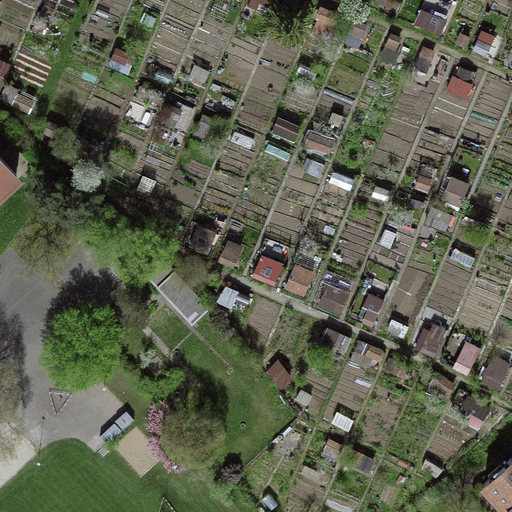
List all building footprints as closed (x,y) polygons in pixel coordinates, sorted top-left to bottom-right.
[(250,0),(247,7),(257,10),(260,2),(273,8),(276,0),(250,0)] [(320,14),(312,33),(328,39),(335,21),(320,14)] [(354,20),(349,32),(363,38),(368,26),(354,20)] [(391,33),(385,46),(396,50),(401,38),(391,33)] [(116,48),(111,60),(125,66),(130,54),(116,48)] [(0,60),(0,89),(10,65),(0,60)] [(461,67),(456,79),(467,83),(472,72),(461,67)] [(17,94),(11,106),(28,114),(34,102),(17,94)] [(168,105),(162,122),(176,128),(183,111),(168,105)] [(202,115),(194,134),(208,140),(217,121),(202,115)] [(278,118),(272,133),(294,142),(300,128),(278,118)] [(311,133),(306,146),(326,154),(331,141),(311,133)] [(0,189),(16,174),(0,156),(0,189)] [(419,176),(415,188),(428,192),(432,180),(419,176)] [(451,177),(442,200),(459,207),(468,185),(451,177)] [(432,208),(424,224),(445,233),(452,217),(432,208)] [(197,226),(189,247),(207,255),(216,233),(197,226)] [(223,251),(218,262),(233,268),(238,257),(223,251)] [(261,255),(252,277),(274,286),(283,265),(261,255)] [(295,265),(284,290),(304,298),(315,273),(295,265)] [(192,330),(210,313),(175,276),(157,292),(192,330)] [(326,285),(317,304),(339,314),(347,294),(326,285)] [(252,298),(241,293),(236,302),(248,307),(252,298)] [(361,322),(372,327),(383,302),(367,295),(361,308),(366,310),(361,322)] [(424,329),(414,350),(434,359),(447,330),(434,325),(431,332),(424,329)] [(327,329),(322,341),(346,352),(351,339),(327,329)] [(358,341),(350,359),(368,367),(372,358),(379,362),(383,352),(358,341)] [(466,342),(453,369),(467,376),(481,349),(466,342)] [(481,382),(498,391),(511,365),(494,357),(481,382)] [(390,358),(385,370),(403,376),(408,364),(390,358)] [(277,360),(267,372),(281,390),(292,378),(277,360)] [(430,386),(450,397),(457,386),(436,374),(430,386)] [(469,396),(462,408),(472,414),(466,424),(479,431),(492,410),(469,396)] [(328,440),(323,450),(338,457),(343,446),(328,440)] [(353,451),(347,463),(369,473),(375,461),(353,451)] [(511,511),(511,457),(484,483),(511,511)]
